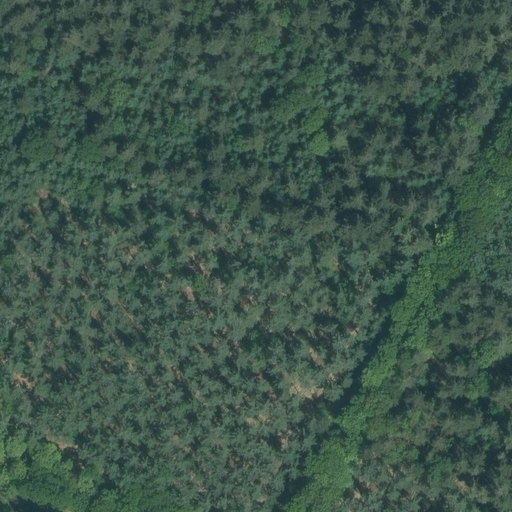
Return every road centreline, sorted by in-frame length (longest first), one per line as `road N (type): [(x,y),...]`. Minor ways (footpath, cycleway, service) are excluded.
road 1 (track): [(511,293),(445,270),(511,146)]
road 2 (track): [(120,511),(0,467)]
